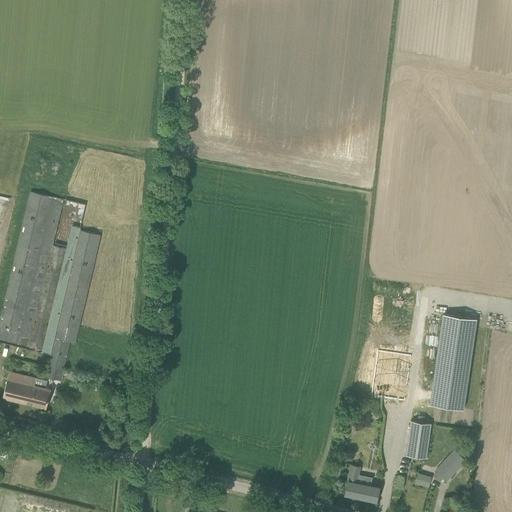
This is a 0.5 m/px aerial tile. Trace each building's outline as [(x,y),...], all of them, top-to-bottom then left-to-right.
[(511,143),(492,141),(474,291),(511,295),(511,143)] [(41,351),(50,353),(79,229),(80,227),(72,225),(66,248),(53,245),(63,199),(50,195),(30,191),(0,319),(0,341),(27,347),(41,351)] [(63,369),(68,351),(70,341),(74,342),(100,234),(79,229),(50,353),(47,366),(63,369)] [(443,314),(430,404),(463,409),(476,319),(443,314)] [(411,355),(377,351),(371,395),(404,400),(411,355)] [(45,376),(51,378),(61,380),(63,369),(47,366),(45,376)] [(9,371),(5,386),(3,396),(46,407),(50,389),(34,385),(36,378),(9,371)] [(426,458),(431,423),(410,420),(405,455),(426,458)] [(454,450),(443,462),(436,470),(438,471),(434,476),(439,481),(443,476),(447,480),(465,459),(454,450)] [(345,493),(361,497),(361,498),(366,499),(367,498),(376,500),(379,486),(358,481),(361,466),(351,464),(345,493)] [(341,468),(334,466),(332,478),(338,480),(341,468)] [(431,476),(418,472),(416,483),(428,487),(431,476)] [(0,511),(91,511),(93,508),(0,489),(0,511)]
